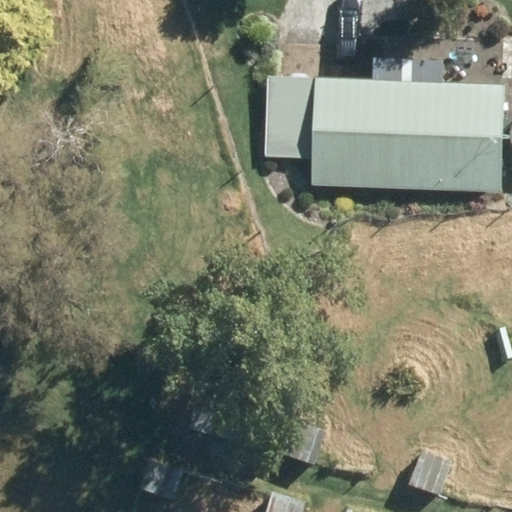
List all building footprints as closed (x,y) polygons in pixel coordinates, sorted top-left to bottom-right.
[(314,78),(312,188),(507,191),(509,81),(314,78)] [(200,376),(187,426),(313,460),(327,410),(200,376)] [(419,450),(408,482),(440,493),(450,461),(419,450)] [(151,457),(141,485),(170,496),(180,468),(151,457)] [(272,490),(264,511),(299,511),(303,501),(272,490)]
